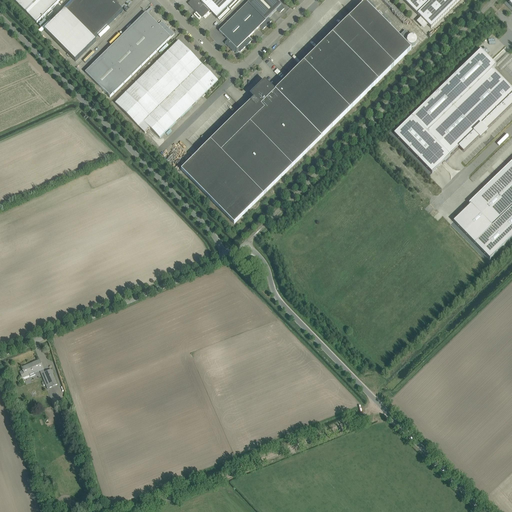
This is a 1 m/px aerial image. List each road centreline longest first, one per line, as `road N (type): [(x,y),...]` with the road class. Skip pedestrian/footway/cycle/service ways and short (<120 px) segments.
road 1 (track): [(511,277),(366,416),(133,511)]
road 2 (unclassified): [(486,511),(281,304),(263,262),(246,248)]
road 3 (unclassified): [(224,258),(210,230),(0,13)]
road 4 (unclassified): [(0,355),(224,258)]
road 5 (unclassified): [(310,0),(237,68),(225,66),(160,0)]
